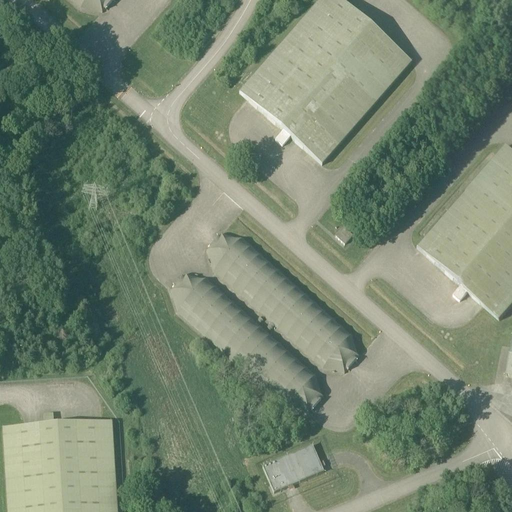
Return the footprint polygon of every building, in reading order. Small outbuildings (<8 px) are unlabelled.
[(68,0),(80,10),(102,15),(115,0),(68,0)] [(336,0),(322,0),(237,97),(280,136),(274,143),(281,150),(288,143),(319,171),(412,66),(336,0)] [(511,155),(506,151),(414,255),(458,293),(451,301),(459,307),(466,300),(497,328),(511,310),(511,155)] [(205,252),(213,275),(323,372),(344,377),(361,360),(354,337),(242,240),(220,236),(205,252)] [(166,291),(174,315),(284,412),(306,417),(322,399),(315,377),(204,280),(182,275),(166,291)] [(0,430),(5,511),(114,511),(109,423),(53,427),(52,415),(42,416),(42,428),(0,430)] [(262,468),(273,495),(323,474),(312,447),(262,468)]
